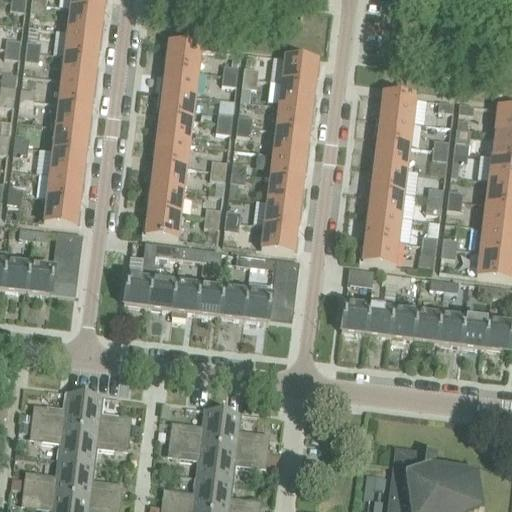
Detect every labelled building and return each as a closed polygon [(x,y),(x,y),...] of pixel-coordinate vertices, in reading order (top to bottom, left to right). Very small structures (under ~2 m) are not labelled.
[(25,8),(25,0),(11,0),(10,6),(25,8)] [(46,1),(37,0),(31,0),(31,9),(45,11),(46,1)] [(71,0),(70,13),(102,16),(102,10),(106,10),(106,9),(106,0),(71,0)] [(23,18),(25,8),(10,6),(9,16),(23,18)] [(44,20),(45,11),(31,9),(29,19),(30,19),(44,20)] [(70,13),(67,37),(102,41),(104,27),(104,26),(100,26),(102,16),(70,13)] [(29,32),(26,56),(40,58),(41,48),(36,47),(38,33),(29,32)] [(53,59),(64,61),(96,65),(97,57),(100,58),(100,57),(102,41),(67,37),(56,35),(53,59)] [(5,44),(4,54),(18,55),(19,46),(5,44)] [(511,45),(502,44),(500,57),(511,58),(511,45)] [(200,54),(200,53),(167,49),(167,50),(165,50),(165,51),(163,64),(163,65),(167,66),(166,73),(197,77),(200,54)] [(3,63),(17,65),(18,55),(4,54),(3,63)] [(40,58),(26,56),(24,66),(39,68),(40,58)] [(511,69),(511,58),(500,57),(499,68),(511,69)] [(95,73),(96,65),(64,61),(61,85),(96,89),(98,75),(98,74),(95,73)] [(284,64),(281,87),(313,91),(314,84),(318,84),(318,83),(317,83),(319,69),(317,69),(317,68),(284,64)] [(511,69),(499,68),(497,80),(511,81),(511,69)] [(237,73),(223,71),(222,81),(236,83),(237,73)] [(161,83),(159,97),(194,101),(197,77),(166,73),(165,82),(161,82),(161,83)] [(243,74),(242,83),(256,85),(257,76),(243,74)] [(511,93),(511,81),(497,80),(496,92),(511,93)] [(236,83),(222,81),(221,91),(235,92),(236,83)] [(255,95),(256,85),(242,83),(241,93),(255,95)] [(94,104),(96,89),(61,85),(58,109),(90,113),(91,105),(94,105),(95,104),(94,104)] [(312,100),(313,91),(281,87),(278,112),(313,116),(315,102),(315,101),(312,100)] [(0,91),(0,102),(12,104),(13,93),(0,91)] [(495,102),(494,104),(511,106),(511,93),(496,92),(495,102)] [(35,97),(21,95),(20,104),(34,106),(35,97)] [(191,125),(194,101),(159,97),(157,112),(157,113),(161,113),(160,121),(191,125)] [(378,109),(376,123),(411,128),(414,105),(414,104),(382,100),(382,101),(382,109),(378,108),(378,109)] [(0,112),(11,113),(12,104),(0,102),(0,112)] [(34,106),(20,104),(18,114),(33,116),(34,106)] [(451,119),(453,109),(438,107),(437,117),(451,119)] [(58,109),(55,133),(90,138),(92,123),(92,122),(89,121),(90,113),(58,109)] [(472,121),(473,111),(459,110),(457,120),(472,121)] [(311,131),(313,116),(278,112),(275,136),(307,140),(308,132),(312,132),(312,131),(311,131)] [(511,116),(497,114),(494,138),(511,140),(511,116)] [(215,128),(230,130),(231,120),(216,118),(215,128)] [(155,130),(153,145),(188,149),(191,125),(160,121),(159,130),(155,129),(155,130)] [(253,123),(238,121),(237,131),(251,133),(253,123)] [(408,152),(411,128),(376,123),(374,139),(374,140),(378,140),(377,148),(408,152)] [(228,140),(230,130),(215,128),(214,138),(228,140)] [(251,133),(237,131),(236,141),(250,143),(251,133)] [(88,152),(90,138),(55,133),(52,158),(84,162),(85,152),(88,153),(89,152),(88,152)] [(275,136),(272,160),(307,164),(309,149),(310,148),(306,148),(307,140),(275,136)] [(511,140),(494,138),(491,162),(511,164),(511,140)] [(29,145),(15,143),(13,153),(28,155),(29,145)] [(185,174),(188,149),(153,145),(152,160),(151,160),(151,161),(155,161),(154,170),(185,174)] [(432,155),(447,157),(448,147),(433,145),(432,155)] [(372,157),(370,172),(405,176),(408,152),(377,148),(376,156),(372,156),(372,157)] [(468,149),(454,148),(453,157),(467,159),(468,149)] [(28,155),(13,153),(12,163),(27,164),(28,155)] [(431,165),(445,166),(447,157),(432,155),(431,165)] [(453,157),(451,167),(460,168),(466,169),(467,159),(453,157)] [(52,158),(49,182),(84,186),(86,170),(87,169),(83,169),(84,162),(52,158)] [(305,179),(307,164),(272,160),(269,184),(301,188),(302,179),(306,180),(306,179),(305,179)] [(479,161),(476,185),(488,186),(511,189),(511,164),(491,162),(479,161)] [(209,177),(224,178),(225,169),(210,167),(209,177)] [(149,178),(147,194),(182,198),(185,174),(154,170),(153,177),(149,177),(149,178)] [(246,172),(232,170),(231,179),(245,181),(246,172)] [(402,200),(405,176),(370,172),(369,186),(368,186),(368,187),(372,188),(371,197),(402,200)] [(222,188),(224,178),(209,177),(208,186),(222,188)] [(245,181),(231,179),(230,189),(244,191),(245,181)] [(82,199),(84,186),(49,182),(46,204),(78,208),(79,200),(83,201),(83,200),(82,199)] [(269,184),(266,208),(301,213),(303,197),(304,197),(304,196),(300,195),(301,188),(269,184)] [(511,189),(488,186),(485,211),(511,214),(511,189)] [(23,191),(9,190),(8,199),(22,201),(23,191)] [(149,209),(148,218),(179,222),(182,198),(147,194),(146,207),(145,207),(145,208),(149,209)] [(426,203),(440,205),(442,196),(427,194),(426,203)] [(462,198),(448,196),(447,206),(461,208),(462,198)] [(366,205),(364,220),(408,226),(411,202),(402,200),(371,197),(370,204),(366,204),(366,205)] [(21,211),(22,201),(8,199),(6,209),(21,211)] [(426,203),(424,220),(438,222),(440,205),(426,203)] [(43,228),(43,229),(78,233),(78,232),(80,218),(80,217),(77,216),(78,208),(46,204),(43,228)] [(461,208),(447,206),(445,216),(460,217),(461,208)] [(255,207),(252,231),(263,233),(295,237),(296,227),(300,227),(300,226),(301,213),(266,208),(255,207)] [(511,214),(485,211),(482,235),(511,238),(511,214)] [(203,225),(217,227),(219,217),(204,215),(203,225)] [(176,244),(179,222),(148,218),(147,225),(143,224),(143,226),(141,240),(141,241),(177,245),(177,244),(176,244)] [(240,220),(226,218),(225,228),(239,230),(240,220)] [(362,234),(362,235),(366,235),(365,245),(396,249),(405,250),(408,226),(364,220),(363,234),(362,234)] [(216,236),(217,227),(203,225),(202,235),(216,236)] [(239,230),(225,228),(224,238),(238,239),(239,230)] [(263,233),(260,255),(296,260),(296,259),(297,245),(298,245),(298,244),(294,243),(295,237),(263,233)] [(18,244),(32,245),(33,236),(19,234),(18,244)] [(511,238),(482,235),(479,259),(511,263),(511,238)] [(33,236),(32,245),(46,247),(47,237),(33,236)] [(55,251),(80,254),(81,241),(56,238),(55,251)] [(420,252),(434,254),(436,244),(421,242),(420,252)] [(394,271),(396,249),(365,245),(364,252),(360,251),(360,252),(359,267),(358,267),(358,268),(394,272),(394,271)] [(456,246),(442,245),(441,254),(455,256),(456,246)] [(126,283),(123,311),(147,314),(150,286),(153,263),(155,251),(144,249),(140,286),(127,284),(126,283)] [(78,266),(80,254),(55,251),(53,263),(78,266)] [(178,254),(155,251),(153,263),(177,265),(178,254)] [(434,254),(420,252),(417,275),(431,277),(434,254)] [(177,265),(200,268),(200,266),(201,257),(178,254),(177,265)] [(455,256),(441,254),(439,264),(454,266),(455,256)] [(201,257),(200,266),(200,268),(221,271),(222,259),(201,257)] [(511,263),(479,259),(476,282),(511,286),(511,263)] [(249,273),(250,263),(236,261),(235,271),(249,273)] [(53,275),(77,278),(78,266),(53,263),(52,274),(53,274),(53,275)] [(250,263),(249,273),(264,275),(265,264),(250,263)] [(275,266),(273,278),(297,281),(298,269),(275,266)] [(1,296),(27,299),(30,272),(5,268),(1,296)] [(30,272),(27,299),(50,302),(50,299),(52,288),(53,275),(53,274),(52,274),(30,272)] [(373,278),(348,274),(346,288),(347,288),(371,291),(373,278)] [(53,275),(52,288),(75,291),(77,278),(53,275)] [(295,293),(297,281),(273,278),(272,290),(295,293)] [(395,291),(396,281),(381,279),(380,289),(395,291)] [(396,281),(395,291),(408,292),(410,282),(396,281)] [(442,297),(444,286),(430,285),(428,295),(442,297)] [(174,289),(150,286),(147,314),(171,317),(174,289)] [(444,286),(442,297),(457,298),(458,288),(444,286)] [(197,292),(194,320),(218,323),(222,295),(223,288),(211,287),(210,294),(197,292)] [(75,291),(52,288),(50,299),(74,302),(75,291)] [(197,292),(174,289),(171,317),(194,320),(197,292)] [(246,298),(242,326),(267,329),(267,326),(269,314),(270,302),(271,292),(247,289),(246,298)] [(271,292),(270,302),(294,305),(295,293),(272,290),(271,292)] [(490,302),(491,292),(477,291),(475,300),(490,302)] [(491,292),(490,302),(504,304),(505,294),(491,292)] [(246,298),(222,295),(218,323),(242,326),(246,298)] [(292,317),(294,305),(270,302),(269,314),(292,317)] [(356,312),(344,310),(340,338),(364,341),(367,313),(368,305),(357,303),(356,312)] [(368,305),(367,313),(364,341),(389,344),(392,316),(393,308),(368,305)] [(292,317),(269,314),(267,326),(291,329),(292,317)] [(415,319),(392,316),(389,344),(412,347),(415,319)] [(439,322),(415,319),(412,347),(436,350),(439,322)] [(436,350),(460,353),(463,325),(439,322),(436,350)] [(460,353),(484,356),(487,328),(463,325),(460,353)] [(510,343),(511,332),(511,331),(487,328),(484,356),(508,359),(509,356),(510,343)] [(84,400),(64,398),(62,415),(37,412),(36,419),(31,418),(31,420),(30,427),(30,429),(79,435),(84,400)] [(103,403),(84,400),(79,435),(129,441),(130,430),(125,430),(126,423),(101,420),(103,403)] [(222,417),(202,415),(200,432),(175,429),(175,436),(170,435),(168,446),(217,452),(222,417)] [(241,420),(222,417),(217,452),(267,458),(268,447),(263,447),(264,440),(239,437),(241,420)] [(19,428),(18,437),(26,438),(27,429),(19,428)] [(58,450),(56,466),(75,468),(79,435),(30,429),(29,439),(34,440),(33,447),(58,450)] [(129,441),(79,435),(75,468),(95,470),(97,455),(122,458),(122,451),(127,451),(129,441)] [(197,467),(195,483),(213,485),(217,452),(168,446),(167,456),(172,457),(171,464),(197,467)] [(267,458),(217,452),(213,485),(231,487),(233,471),(260,475),(261,468),(265,468),(267,458)] [(394,454),(391,472),(386,511),(481,511),(478,487),(478,484),(478,481),(477,481),(478,478),(470,477),(470,476),(467,477),(467,476),(464,476),(464,475),(461,476),(461,475),(458,475),(455,475),(455,474),(452,475),(452,474),(449,474),(449,473),(446,474),(445,473),(442,473),(439,473),(439,472),(437,473),(435,472),(437,457),(425,455),(425,458),(394,454)] [(75,468),(56,466),(54,481),(29,478),(28,485),(23,485),(22,495),(71,501),(75,468)] [(95,470),(75,468),(71,501),(120,508),(122,497),(117,496),(118,490),(93,486),(95,470)] [(366,481),(363,504),(369,505),(370,493),(383,495),(384,483),(366,481)] [(11,483),(10,493),(22,495),(23,485),(11,483)] [(210,511),(213,485),(195,483),(193,499),(167,496),(166,502),(161,502),(160,511),(210,511)] [(231,487),(213,485),(210,511),(255,511),(256,506),(229,503),(231,487)] [(69,511),(71,501),(22,495),(21,506),(26,506),(24,511),(69,511)] [(119,511),(120,508),(71,501),(69,511),(119,511)]
